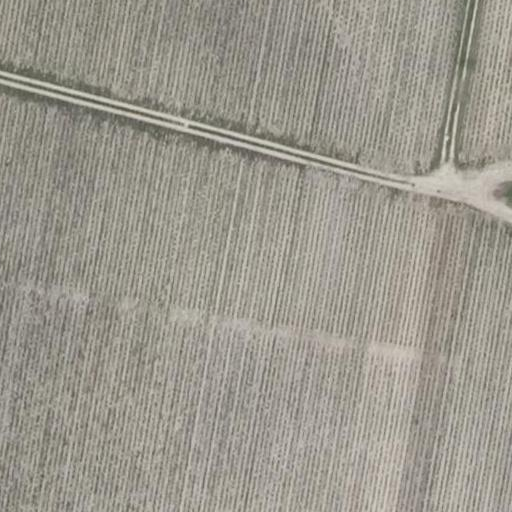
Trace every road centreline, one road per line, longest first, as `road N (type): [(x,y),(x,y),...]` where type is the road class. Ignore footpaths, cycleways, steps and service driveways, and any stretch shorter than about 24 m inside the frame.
road 1 (track): [(0,67),(474,187)]
road 2 (track): [(476,0),(445,180)]
